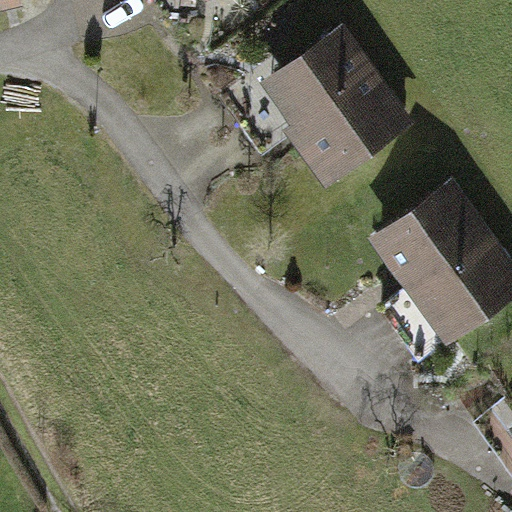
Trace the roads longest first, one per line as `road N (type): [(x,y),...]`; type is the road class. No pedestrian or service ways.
road 1 (residential): [(0,59),(28,57),(72,75),(289,326),(456,442)]
road 2 (track): [(0,379),(75,511)]
